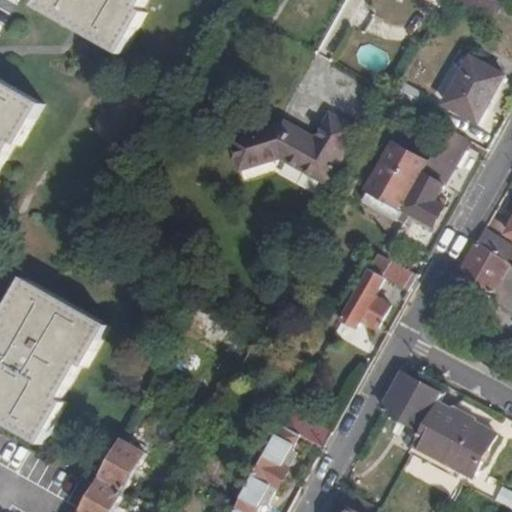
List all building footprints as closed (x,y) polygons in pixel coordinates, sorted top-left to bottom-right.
[(43,0),(39,7),(125,55),(148,14),(143,11),(149,0),(43,0)] [(503,4),(495,0),(465,0),(496,17),(503,4)] [(505,77),(473,58),(447,104),(479,123),(505,77)] [(45,106),(0,79),(0,184),(1,182),(0,181),(0,173),(16,145),(22,148),(45,106)] [(284,122),(276,125),(252,167),(281,159),(329,185),(359,131),(330,115),(315,140),(284,122)] [(252,167),(276,125),(235,138),(244,169),(252,167)] [(398,221),(405,225),(412,214),(435,226),(446,208),(436,202),(471,142),(449,129),(440,147),(430,163),(398,221)] [(398,221),(430,163),(397,145),(365,203),(398,221)] [(511,246),(486,231),(479,245),(507,262),(511,255),(511,246)] [(404,241),(391,263),(420,279),(433,256),(404,241)] [(491,299),(511,310),(511,264),(507,262),(479,245),(462,276),(494,294),(491,299)] [(412,294),(420,279),(391,263),(378,256),(370,270),(387,279),(412,294)] [(387,279),(370,270),(343,319),(359,328),(363,321),(380,330),(393,305),(377,297),(387,279)] [(111,326),(27,277),(2,320),(8,323),(0,336),(0,419),(43,444),(67,403),(61,400),(82,365),(88,368),(111,326)] [(185,330),(232,357),(246,331),(201,304),(185,330)] [(232,357),(245,363),(259,339),(246,331),(232,357)] [(423,431),(438,404),(442,396),(405,376),(386,411),(423,431)] [(450,464),(473,422),(438,404),(423,431),(416,445),(450,464)] [(327,449),(335,433),(292,410),(284,425),(302,435),(327,449)] [(498,436),(473,422),(450,464),(475,477),(498,436)] [(258,511),(264,503),(269,505),(290,469),(284,466),(292,451),(302,435),(284,425),(236,511),(258,511)] [(102,476),(126,490),(147,453),(123,440),(102,476)] [(284,466),(290,469),(298,455),(292,451),(284,466)] [(113,511),(126,490),(102,476),(81,511),(113,511)] [(511,493),(504,489),(498,503),(500,504),(511,509),(511,493)]
